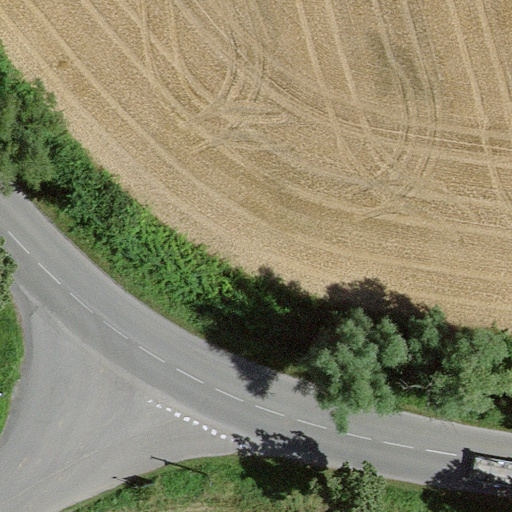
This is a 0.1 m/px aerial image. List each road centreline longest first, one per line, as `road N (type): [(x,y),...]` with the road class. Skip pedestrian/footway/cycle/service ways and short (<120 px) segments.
road 1 (tertiary): [(124,320),(178,370),(261,405),(390,437),(511,452)]
road 2 (residential): [(124,320),(72,430),(0,498)]
road 3 (tertiary): [(0,207),(124,320)]
